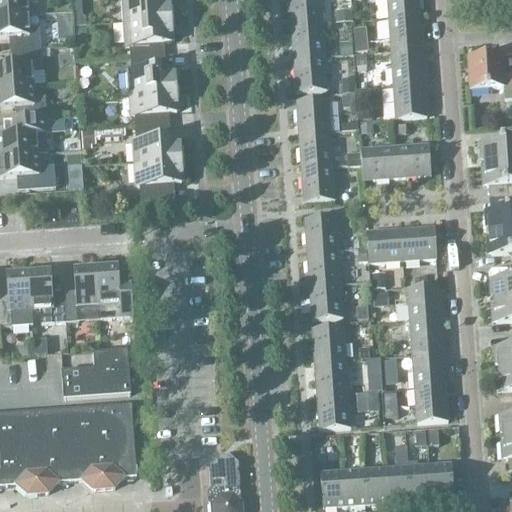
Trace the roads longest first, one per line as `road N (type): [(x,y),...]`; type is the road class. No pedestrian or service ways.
road 1 (residential): [(266,511),(230,0)]
road 2 (residential): [(479,511),(457,203)]
road 3 (residential): [(457,203),(445,41)]
